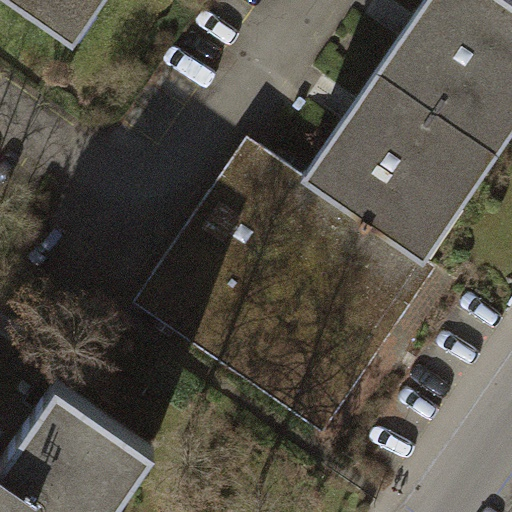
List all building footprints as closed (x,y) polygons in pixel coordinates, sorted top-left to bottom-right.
[(17,0),(61,31),(83,0),(17,0)] [(511,0),(427,0),(382,68),(488,141),(511,106),(511,0)] [(382,68),(306,176),(412,250),(488,141),(382,68)] [(412,250),(306,176),(258,143),(147,303),(313,418),(426,255),(412,250)] [(0,511),(101,511),(155,435),(62,372),(18,437),(0,424),(0,511)]
